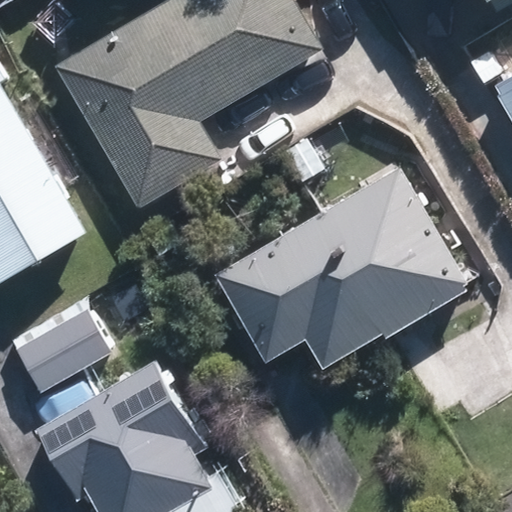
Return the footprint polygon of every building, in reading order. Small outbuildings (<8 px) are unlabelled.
[(153,0),(57,56),(140,197),(221,149),(198,110),(321,40),(298,0),(153,0)] [(476,0),(478,3),(484,0),(490,10),(507,0),(476,0)] [(91,224),(5,74),(12,70),(0,48),(0,274),(0,275),(91,224)] [(511,72),(485,87),(511,133),(511,72)] [(326,166),(306,136),(284,150),(303,180),(326,166)] [(400,158),(213,264),(263,353),(305,330),(321,360),(381,325),(385,331),(470,282),(400,158)] [(170,218),(144,232),(155,252),(181,236),(170,218)] [(38,381),(111,343),(87,299),(15,338),(38,381)] [(150,348),(31,414),(72,487),(84,481),(100,511),(139,511),(158,502),(163,511),(222,511),(226,494),(234,490),(215,455),(202,463),(192,445),(201,440),(150,348)]
